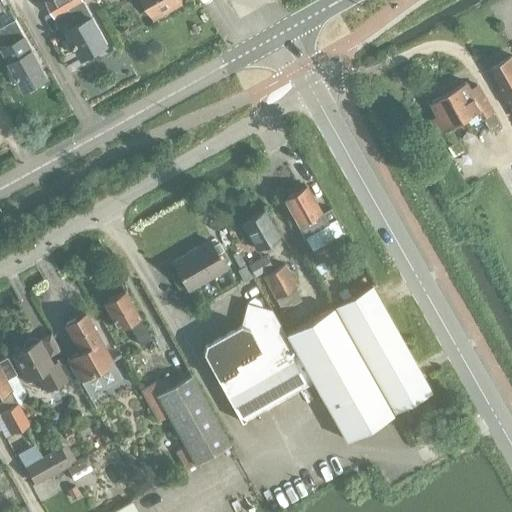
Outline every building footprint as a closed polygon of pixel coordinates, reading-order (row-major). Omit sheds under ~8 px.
[(56,18),(84,0),(45,0),(56,18)] [(143,0),(152,14),(166,6),(168,10),(182,2),(181,0),(143,0)] [(80,21),(66,28),(83,57),(108,43),(85,2),(72,9),(80,21)] [(0,39),(0,34),(15,26),(9,15),(0,19),(0,48),(4,47),(0,39)] [(9,60),(25,89),(49,76),(33,47),(28,39),(13,47),(18,55),(9,60)] [(511,55),(490,67),(511,105),(511,55)] [(466,81),(449,91),(466,119),(478,112),(482,119),(483,119),(492,134),(502,128),(476,83),(470,87),(466,81)] [(439,114),(432,118),(447,145),(448,146),(457,140),(450,128),(466,119),(449,91),(432,101),(439,114)] [(305,235),(335,217),(332,211),(324,216),(307,185),(284,198),(305,235)] [(256,250),(279,237),(264,209),(241,222),(256,250)] [(188,291),(225,269),(209,240),(172,261),(188,291)] [(265,254),(247,264),(255,276),(272,266),(265,254)] [(274,298),(294,287),(297,286),(285,263),(262,276),(274,298)] [(245,265),(237,269),(244,281),(252,277),(245,265)] [(394,411),(431,390),(371,284),(334,305),(394,411)] [(124,288),(102,301),(118,329),(130,322),(137,334),(146,328),(139,316),(124,288)] [(21,306),(36,329),(48,321),(33,298),(21,306)] [(312,380),(285,333),(271,308),(246,302),(240,324),(239,324),(236,332),(227,330),(225,338),(216,336),(214,345),(205,343),(201,359),(207,361),(241,420),(312,380)] [(332,306),(285,333),(312,380),(346,439),(392,413),(332,306)] [(85,311),(65,322),(80,349),(68,356),(89,393),(121,375),(85,311)] [(11,353),(25,381),(35,375),(45,391),(67,380),(56,360),(53,362),(39,338),(37,339),(31,337),(23,342),(22,347),(11,353)] [(0,359),(0,417),(10,434),(29,424),(10,391),(12,390),(7,379),(15,375),(6,357),(0,359)] [(230,443),(191,373),(155,394),(194,463),(230,443)] [(26,465),(35,482),(71,463),(62,445),(26,465)]
